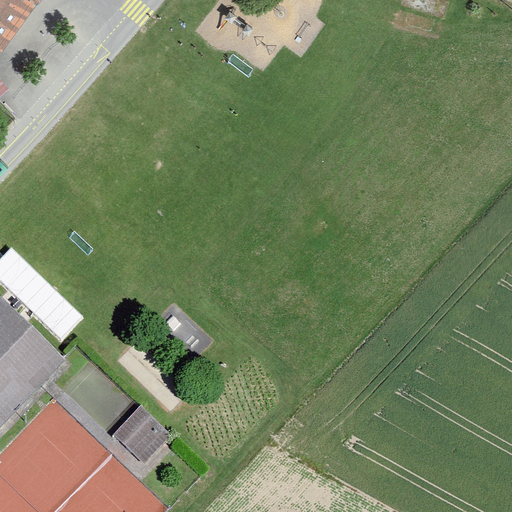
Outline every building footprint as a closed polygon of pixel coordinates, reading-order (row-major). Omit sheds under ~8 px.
[(39,0),(0,0),(0,48),(3,51),(39,0)] [(0,99),(10,89),(0,78),(0,99)] [(81,300),(48,268),(12,304),(46,336),(81,300)] [(0,442),(49,393),(68,373),(59,365),(0,308),(0,442)] [(143,412),(115,441),(144,469),(172,439),(143,412)]
